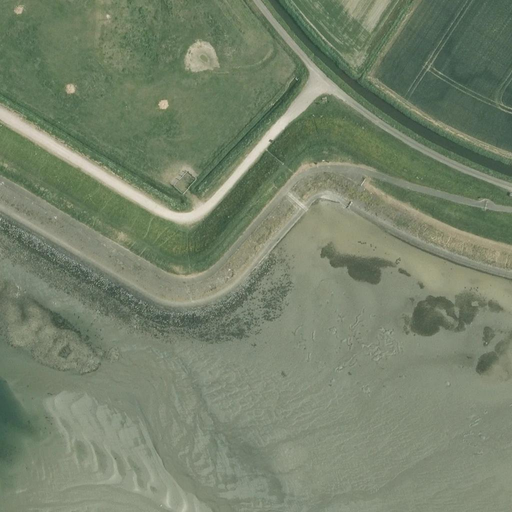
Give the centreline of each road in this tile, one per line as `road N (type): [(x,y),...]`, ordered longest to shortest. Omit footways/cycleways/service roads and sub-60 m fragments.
road 1 (unclassified): [(0,121),(161,216),(183,218),(218,193),(320,79)]
road 2 (unclassified): [(511,187),(372,119),(320,79)]
